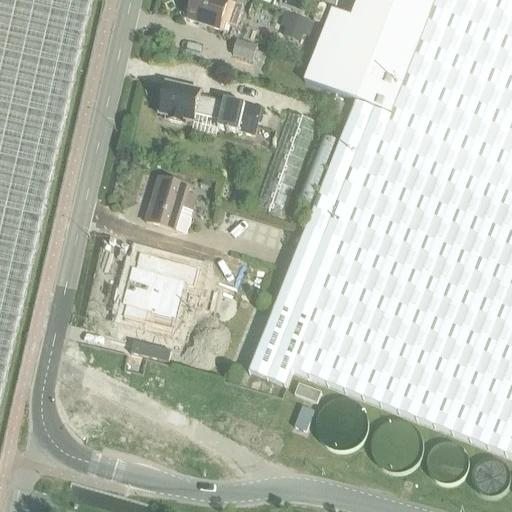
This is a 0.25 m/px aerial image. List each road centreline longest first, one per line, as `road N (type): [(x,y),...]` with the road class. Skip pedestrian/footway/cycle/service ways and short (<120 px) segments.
road 1 (tertiary): [(52,441),(42,394),(133,0)]
road 2 (tertiary): [(386,511),(304,489),(203,495),(83,463),(52,441)]
